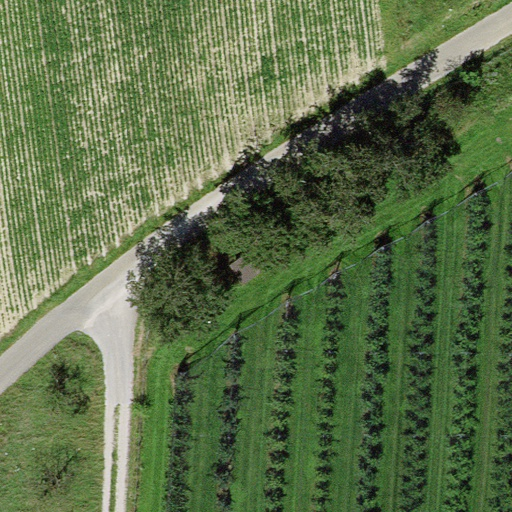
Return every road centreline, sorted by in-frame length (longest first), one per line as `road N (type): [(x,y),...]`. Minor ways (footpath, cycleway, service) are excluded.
road 1 (track): [(0,369),(122,266),(511,14)]
road 2 (track): [(109,511),(122,266)]
